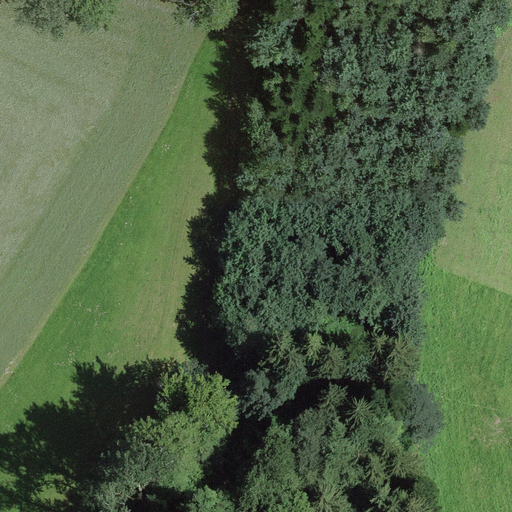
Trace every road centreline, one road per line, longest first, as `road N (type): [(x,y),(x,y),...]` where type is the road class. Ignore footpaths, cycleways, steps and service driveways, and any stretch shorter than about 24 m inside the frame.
road 1 (track): [(240,30),(206,363),(229,511)]
road 2 (track): [(277,511),(208,375)]
